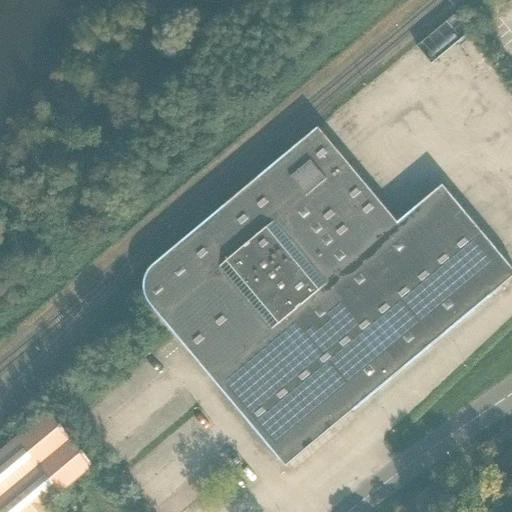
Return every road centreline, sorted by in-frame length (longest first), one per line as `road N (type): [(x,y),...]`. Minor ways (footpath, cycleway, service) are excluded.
road 1 (unknown): [(304,511),(181,376),(112,430)]
road 2 (secondary): [(351,511),(511,393)]
